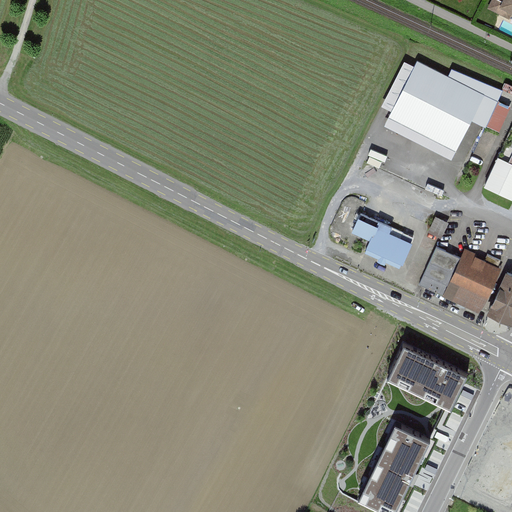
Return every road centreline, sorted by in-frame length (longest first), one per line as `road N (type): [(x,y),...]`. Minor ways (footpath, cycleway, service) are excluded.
road 1 (primary): [(507,356),(0,103)]
road 2 (unclassified): [(430,511),(507,356)]
